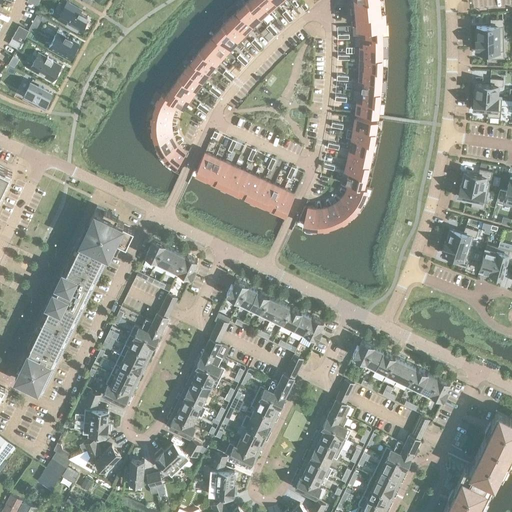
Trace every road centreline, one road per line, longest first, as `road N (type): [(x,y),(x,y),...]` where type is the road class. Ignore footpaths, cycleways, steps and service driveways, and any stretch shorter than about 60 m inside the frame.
road 1 (residential): [(212,121),(258,59),(320,10),(328,76),(311,167)]
road 2 (residential): [(317,382),(303,375),(253,479),(255,497),(270,501),(282,489),(331,389)]
road 3 (residential): [(190,320),(177,314),(129,410),(126,430),(135,438),(159,427),(206,328)]
road 4 (residential): [(155,213),(40,449)]
road 5 (residential): [(408,274),(445,136)]
road 6 (residential): [(445,136),(449,0)]
road 7 (residential): [(43,157),(155,213)]
